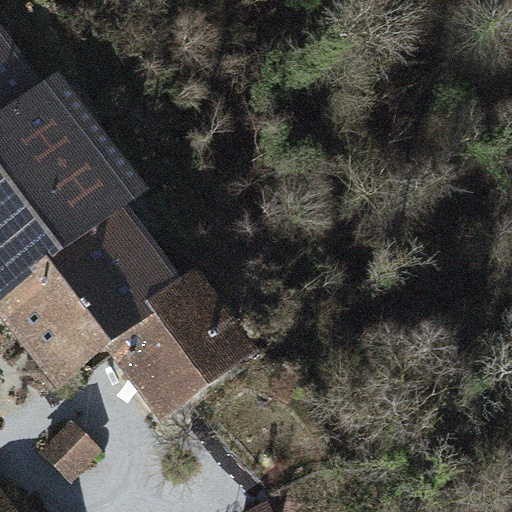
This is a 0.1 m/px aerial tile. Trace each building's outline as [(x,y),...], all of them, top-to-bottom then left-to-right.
[(0,37),(0,133),(44,99),(0,37)] [(44,99),(0,133),(0,322),(59,279),(133,225),(154,205),(62,84),(44,99)] [(59,279),(0,322),(0,330),(56,409),(113,368),(156,337),(143,320),(182,291),(133,225),(59,279)] [(156,337),(113,368),(163,432),(259,356),(199,280),(182,291),(143,320),(156,337)] [(73,431),(46,458),(76,488),(103,461),(73,431)] [(0,511),(21,511),(0,481),(0,511)]
